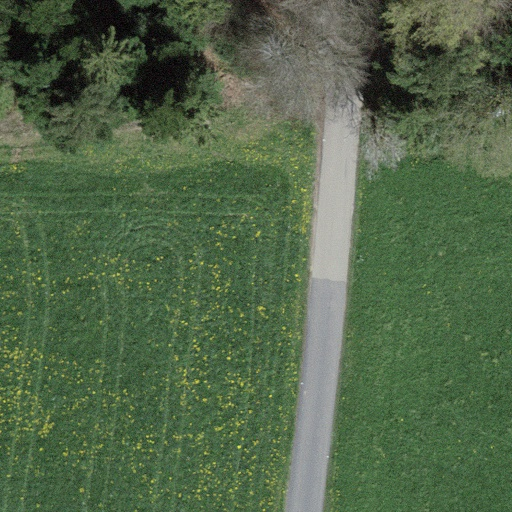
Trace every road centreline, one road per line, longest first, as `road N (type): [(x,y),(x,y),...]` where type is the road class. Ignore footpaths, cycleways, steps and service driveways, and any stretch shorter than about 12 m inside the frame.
road 1 (unclassified): [(303,511),(352,38),(374,0)]
road 2 (track): [(129,0),(352,38)]
